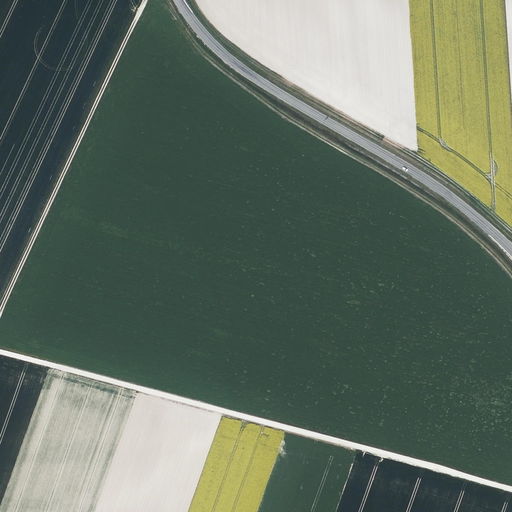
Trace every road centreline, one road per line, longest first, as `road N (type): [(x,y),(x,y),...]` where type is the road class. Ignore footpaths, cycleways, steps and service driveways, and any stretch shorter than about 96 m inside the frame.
road 1 (track): [(511,489),(0,350)]
road 2 (tertiary): [(511,250),(429,180),(228,58),(178,0)]
road 3 (track): [(143,0),(0,312)]
